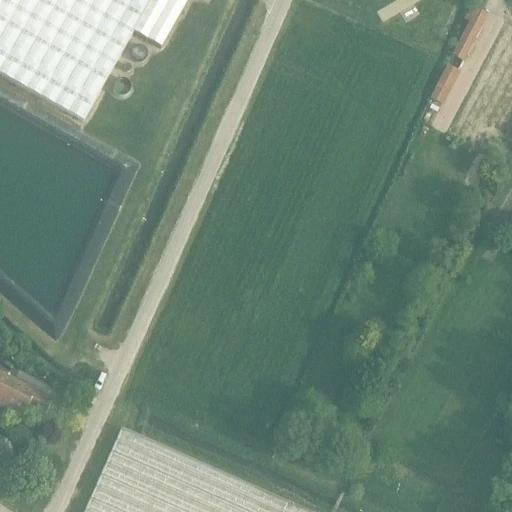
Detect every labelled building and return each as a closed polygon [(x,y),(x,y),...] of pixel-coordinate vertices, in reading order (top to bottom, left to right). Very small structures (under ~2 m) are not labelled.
[(0,0),(0,76),(82,123),(132,34),(151,0),(0,0)] [(151,0),(132,34),(160,50),(188,0),(151,0)] [(451,57),(463,63),(487,16),(475,10),(451,57)] [(450,93),(460,74),(446,66),(436,85),(428,100),(442,107),(450,93)] [(0,375),(0,406),(22,418),(25,412),(42,420),(52,401),(0,375)] [(304,511),(120,430),(83,511),(304,511)]
